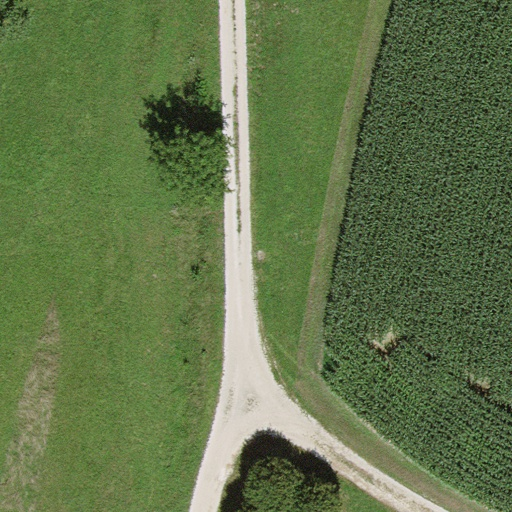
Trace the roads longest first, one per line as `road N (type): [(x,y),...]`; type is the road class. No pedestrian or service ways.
road 1 (track): [(233,0),(228,409),(205,511)]
road 2 (track): [(411,511),(228,409)]
